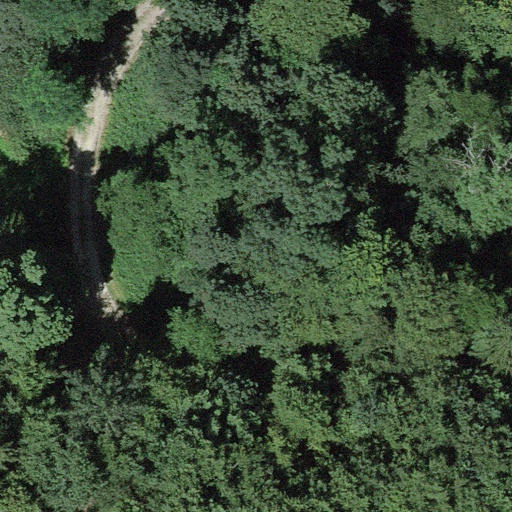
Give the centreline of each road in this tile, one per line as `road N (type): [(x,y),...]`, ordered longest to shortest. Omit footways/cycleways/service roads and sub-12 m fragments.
road 1 (track): [(0,366),(511,367)]
road 2 (track): [(149,0),(127,14),(90,127),(83,226),(93,362)]
